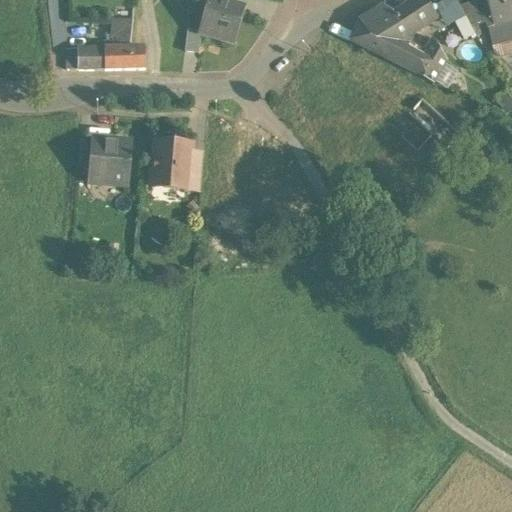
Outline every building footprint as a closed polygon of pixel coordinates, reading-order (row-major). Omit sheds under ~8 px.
[(214,0),(207,0),(198,32),(198,35),(200,36),(233,45),(243,8),(214,0)] [(417,0),(392,14),(382,7),(358,23),(349,42),(383,59),(383,60),(431,84),(446,61),(432,40),(422,59),(404,49),(410,40),(411,41),(411,40),(409,37),(432,22),(417,0)] [(480,22),(474,0),(462,0),(459,1),(468,25),(480,22)] [(493,28),(485,0),(474,0),(480,22),(485,21),(488,30),(493,28)] [(511,0),(485,0),(493,28),(511,23),(511,0)] [(466,20),(456,26),(463,39),(473,34),(468,25),(466,20)] [(132,22),(113,22),(111,50),(114,50),(129,50),(132,22)] [(511,23),(493,28),(497,42),(511,38),(511,23)] [(198,32),(187,30),(184,52),(198,54),(200,36),(198,35),(198,32)] [(76,50),(66,50),(66,70),(77,71),(77,50),(76,50)] [(145,70),(145,50),(129,50),(114,50),(111,50),(82,50),(77,50),(77,71),(104,71),(145,70)] [(409,115),(397,127),(417,146),(429,133),(409,115)] [(227,126),(205,227),(259,238),(265,211),(235,205),(243,167),(268,172),(276,137),(227,126)] [(92,142),(79,141),(77,167),(90,168),(92,142)] [(129,144),(92,141),(92,142),(90,168),(88,182),(126,185),(129,144)] [(191,148),(153,145),(150,187),(187,190),(190,154),(191,148)] [(190,154),(187,190),(200,191),(203,155),(190,154)] [(296,223),(281,226),(275,246),(275,254),(299,244),(302,251),(317,247),(310,226),(296,231),(296,223)]
